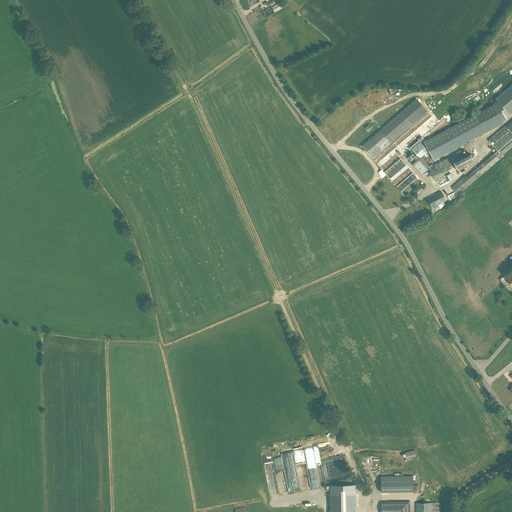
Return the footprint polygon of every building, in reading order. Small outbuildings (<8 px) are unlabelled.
[(275,12),(282,8),(279,3),(272,7),(275,12)] [(507,115),(511,110),(511,100),(504,91),(495,99),(507,115)] [(423,139),(413,127),(419,122),(429,113),(427,111),(416,97),(361,145),(404,196),(420,182),(391,147),(393,144),(403,156),(411,149),(420,141),(423,139)] [(434,160),(503,123),(493,105),(424,142),(434,160)] [(495,149),(501,156),(511,146),(511,132),(506,126),(489,140),(493,145),(493,146),(495,149)] [(420,141),(411,149),(417,155),(420,159),(423,156),(424,155),(425,155),(429,152),(420,141)] [(473,170),(452,187),(458,194),(502,157),(501,156),(495,149),(472,169),(473,170)] [(431,175),(437,187),(453,179),(453,178),(460,174),(458,170),(467,165),(469,161),(473,159),(470,154),(463,157),(459,150),(431,165),(428,168),(432,175),(431,175)] [(421,174),(428,168),(431,165),(423,156),(420,159),(417,155),(416,156),(410,162),(421,174)] [(441,191),(428,198),(433,209),(438,206),(438,205),(446,201),(441,191)] [(416,457),(414,450),(405,452),(406,459),(416,457)] [(381,492),(383,492),(413,491),(413,476),(381,476),(381,484),(381,492)] [(356,511),(355,485),(330,485),(331,511),(356,511)] [(410,511),(410,501),(381,502),(381,509),(380,511),(410,511)] [(416,503),(416,511),(441,511),(441,502),(431,503),(416,503)]
